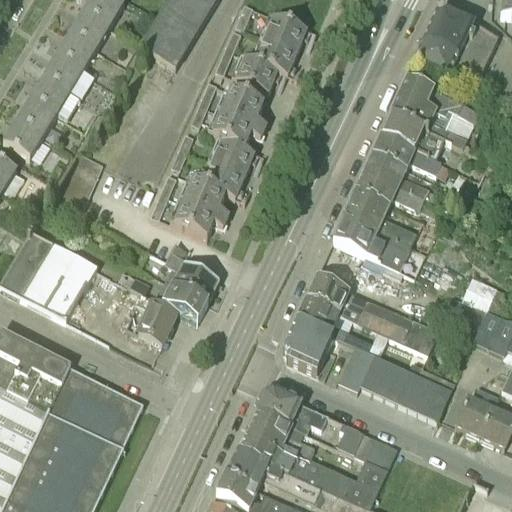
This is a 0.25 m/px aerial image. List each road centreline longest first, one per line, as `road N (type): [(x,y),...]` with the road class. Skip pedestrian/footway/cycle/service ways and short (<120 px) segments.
road 1 (tertiary): [(203,418),(384,29)]
road 2 (residential): [(254,375),(402,59),(384,29)]
road 3 (residential): [(511,489),(254,375)]
road 4 (residential): [(203,418),(0,316)]
road 5 (residential): [(189,511),(254,375)]
